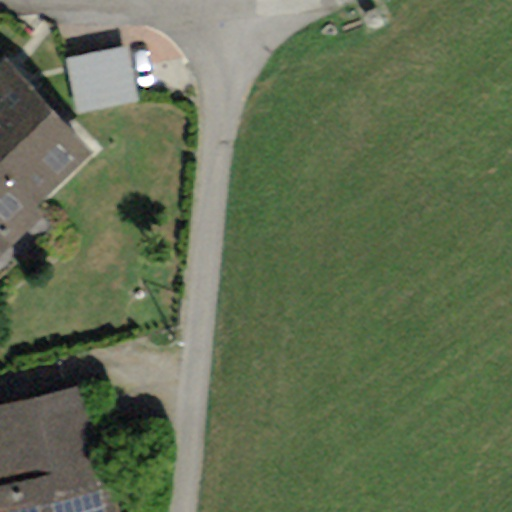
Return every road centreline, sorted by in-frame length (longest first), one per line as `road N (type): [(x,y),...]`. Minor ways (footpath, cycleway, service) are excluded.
road 1 (unclassified): [(238,16),(184,511)]
road 2 (residential): [(26,0),(238,16)]
